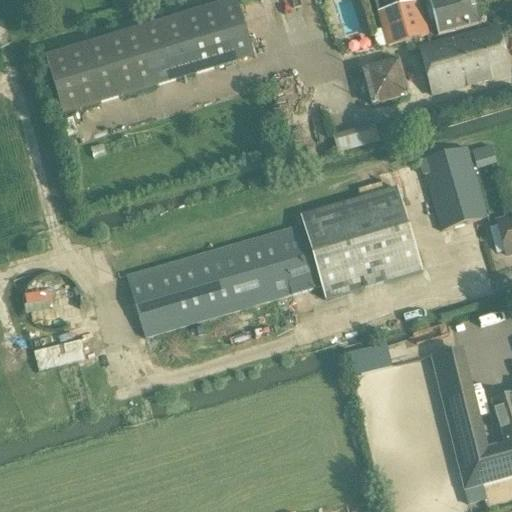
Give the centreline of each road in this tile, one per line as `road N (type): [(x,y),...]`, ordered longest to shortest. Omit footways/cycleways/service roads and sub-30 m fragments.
road 1 (unknown): [(511,278),(191,368),(138,370),(122,357)]
road 2 (unknown): [(511,90),(348,143)]
